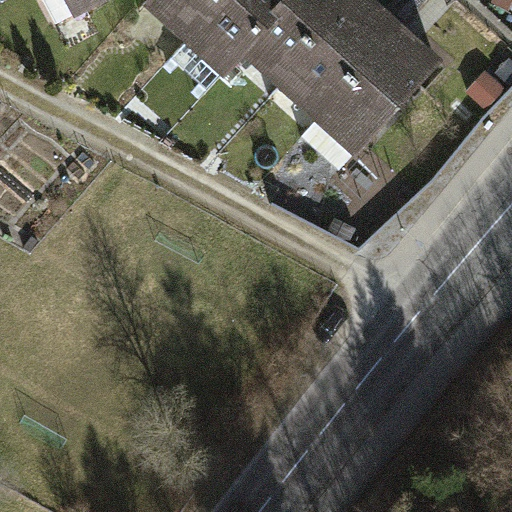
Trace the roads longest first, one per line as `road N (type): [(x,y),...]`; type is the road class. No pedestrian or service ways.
road 1 (track): [(0,85),(350,271),(411,324)]
road 2 (secondary): [(263,511),(511,208)]
